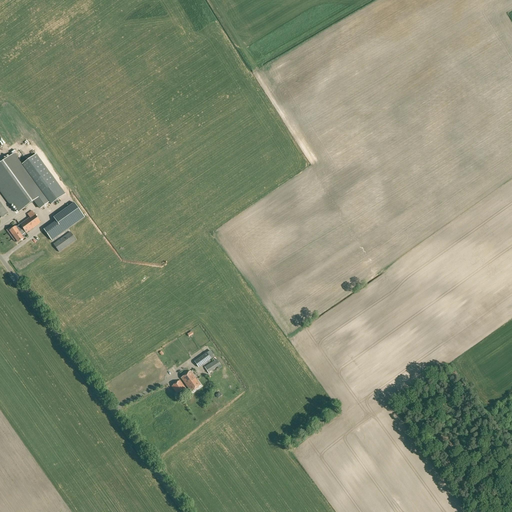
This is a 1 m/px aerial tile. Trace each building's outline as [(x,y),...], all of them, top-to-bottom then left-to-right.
[(49,203),(13,155),(0,163),(0,189),(12,205),(13,204),(19,212),(35,201),(41,209),(49,203)] [(53,207),(62,200),(53,188),(44,195),(53,207)] [(0,219),(8,213),(0,202),(0,219)] [(20,224),(21,226),(17,229),(15,227),(12,229),(11,227),(7,230),(13,239),(14,238),(15,241),(15,240),(17,243),(18,242),(18,243),(24,239),(21,235),(25,232),(26,233),(41,223),(32,211),(27,214),(29,217),(20,224)] [(64,232),(57,222),(44,231),(52,241),(64,232)] [(76,240),(70,232),(54,244),(59,252),(76,240)] [(198,368),(207,361),(211,359),(207,352),(194,361),(198,368)] [(209,374),(213,372),(212,370),(220,365),(217,359),(204,367),(209,374)] [(190,372),(181,378),(191,392),(200,385),(190,372)] [(178,396),(187,390),(180,380),(171,386),(178,396)]
